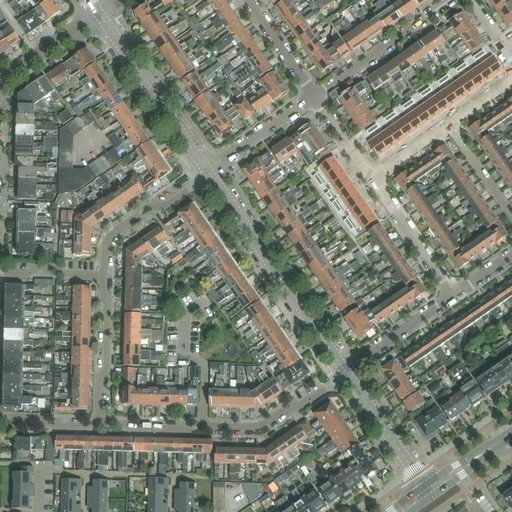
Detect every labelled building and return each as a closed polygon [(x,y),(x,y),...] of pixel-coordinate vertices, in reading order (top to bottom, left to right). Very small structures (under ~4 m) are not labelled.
[(50,19),(50,20),(54,16),(56,17),(59,14),(59,13),(60,12),(55,5),(56,4),(53,0),(52,0),(48,0),(17,22),(26,36),(45,23),(50,19)] [(175,0),(174,0),(159,0),(161,2),(156,5),(159,11),(175,0)] [(196,9),(199,13),(206,8),(217,0),(206,0),(208,2),(206,3),(205,2),(196,9)] [(217,0),(206,8),(209,11),(212,9),(215,13),(228,4),(224,0),(217,0)] [(295,0),(292,2),(290,0),(284,0),(275,6),(274,7),(279,13),(280,13),(281,15),(298,3),(303,0),(295,0)] [(286,24),(300,14),(296,9),(309,0),(303,0),(298,3),(281,15),(282,17),(286,24)] [(318,0),(315,2),(320,10),(324,8),(325,10),(333,5),(334,6),(341,0),(318,0)] [(401,19),(393,6),(389,9),(382,0),(381,0),(379,2),(393,23),(395,22),(396,23),(401,19)] [(408,13),(399,0),(393,0),(396,4),(393,6),(401,19),(407,15),(406,14),(408,13)] [(417,8),(411,0),(399,0),(408,13),(411,11),(411,12),(417,8)] [(490,0),(492,4),(497,12),(511,2),(509,0),(490,0)] [(393,23),(379,2),(374,5),(376,9),(372,12),(375,16),(376,16),(382,26),(385,30),(391,26),(391,25),(393,23)] [(502,17),(504,20),(511,14),(511,3),(511,2),(497,12),(501,18),(502,17)] [(18,3),(11,8),(13,12),(20,7),(18,3)] [(142,22),(157,12),(159,11),(156,5),(150,9),(146,4),(134,12),(135,13),(135,14),(137,17),(138,17),(142,22)] [(214,26),(233,13),(231,11),(232,10),(228,4),(215,13),(218,17),(211,22),(214,26)] [(376,16),(375,16),(372,19),(367,12),(365,12),(362,8),(360,10),(359,10),(377,35),(379,33),(379,34),(385,30),(382,26),(376,16)] [(167,19),(175,13),(173,9),(160,17),(157,12),(142,22),(141,23),(146,30),(146,29),(148,31),(147,32),(167,19)] [(359,10),(356,12),(359,16),(358,17),(364,24),(359,27),(369,41),(375,37),(374,36),(377,35),(359,10)] [(443,25),(438,28),(444,37),(468,21),(466,18),(467,18),(463,11),(449,21),(452,26),(447,29),(443,25)] [(315,16),(313,13),(313,12),(303,19),(300,14),(286,24),(290,30),(291,29),(293,31),(309,20),(314,16),(315,16)] [(338,12),(325,20),(326,21),(328,24),(339,18),(338,13),(338,12)] [(170,23),(173,21),(178,17),(175,13),(167,19),(170,23)] [(217,30),(224,26),(226,29),(239,21),(235,15),(234,15),(233,13),(214,26),(217,30)] [(297,40),(311,31),(309,27),(313,25),(313,24),(323,17),(320,13),(315,16),(314,16),(309,20),(293,31),(294,33),(293,34),(297,40)] [(191,19),(190,19),(196,27),(199,24),(194,16),(191,19)] [(167,19),(147,32),(148,33),(148,32),(150,34),(149,35),(153,41),(169,30),(166,26),(170,23),(167,19)] [(341,19),(333,25),(335,28),(340,24),(343,28),(346,26),(343,21),(341,19)] [(346,26),(348,29),(360,46),(362,45),(363,45),(369,41),(359,27),(355,30),(350,23),(349,23),(346,19),(343,21),(346,26)] [(243,27),(239,21),(226,29),(229,34),(221,39),(224,44),(244,30),(242,27),(243,27)] [(468,21),(444,37),(446,41),(457,34),(460,38),(474,28),(470,22),(469,22),(468,21)] [(0,31),(10,46),(14,44),(15,44),(18,42),(18,41),(20,40),(11,27),(5,30),(0,22),(0,31)] [(169,30),(153,41),(154,42),(155,42),(156,43),(155,44),(160,51),(176,40),(172,34),(184,26),(181,22),(169,30)] [(453,50),(456,53),(479,37),(478,35),(479,34),(474,28),(460,38),(463,43),(453,50)] [(331,29),(325,32),(321,36),(304,48),(305,50),(305,51),(309,57),(323,47),(320,43),(324,40),(323,40),(325,38),(329,35),(331,29)] [(347,36),(343,39),(352,52),(353,52),(359,48),(358,47),(360,46),(348,29),(344,32),(347,36)] [(429,35),(427,36),(439,52),(443,50),(440,46),(441,45),(445,42),(436,29),(432,32),(429,34),(429,35)] [(238,45),(250,37),(246,31),(245,32),(244,30),(224,44),(227,47),(232,44),(232,43),(235,41),(238,45)] [(333,47),(335,51),(338,54),(341,59),(342,59),(342,60),(348,55),(350,53),(350,54),(351,54),(334,30),(332,31),(331,36),(335,39),(337,43),(332,46),(333,47)] [(0,48),(2,52),(3,51),(4,52),(7,50),(7,48),(10,46),(0,31),(0,48)] [(303,46),(304,48),(321,36),(319,33),(315,36),(311,31),(297,40),(302,46),(303,46)] [(425,36),(418,41),(428,55),(432,52),(432,51),(435,55),(439,52),(427,36),(425,37),(425,36)] [(250,37),(238,45),(241,50),(237,53),(240,56),(255,45),(253,43),(254,43),(250,37)] [(468,51),(471,55),(486,45),(481,38),(480,39),(479,37),(456,53),(458,57),(468,51)] [(176,40),(160,51),(161,52),(165,59),(166,58),(167,60),(167,61),(183,50),(183,51),(187,48),(195,43),(194,40),(192,38),(184,44),(180,47),(177,41),(176,40)] [(224,44),(221,39),(213,44),(216,49),(224,44)] [(412,46),(410,48),(422,65),(426,63),(427,62),(423,57),(428,55),(418,41),(412,46)] [(219,53),(227,47),(224,44),(216,49),(219,53)] [(249,62),(261,53),(257,47),(256,48),(255,45),(240,56),(242,59),(246,57),(249,62)] [(315,64),(335,51),(333,47),(326,52),(323,47),(309,57),(313,63),(314,62),(315,64)] [(407,49),(401,53),(402,54),(411,67),(415,64),(418,68),(422,65),(410,48),(407,49)] [(80,72),(81,71),(91,64),(93,62),(95,61),(90,54),(90,55),(86,49),(83,51),(83,50),(78,53),(79,53),(72,58),(63,64),(46,76),(49,80),(56,89),(72,77),(80,72)] [(183,51),(183,50),(167,61),(172,68),(173,67),(174,69),(173,70),(193,57),(190,53),(186,56),(183,51)] [(193,57),(173,70),(174,71),(175,71),(176,72),(175,73),(180,80),(184,77),(196,69),(192,64),(196,61),(204,55),(201,51),(196,55),(193,57)] [(338,54),(335,51),(315,64),(317,67),(316,67),(320,73),(321,73),(334,64),(331,59),(335,56),(338,54)] [(243,72),(246,76),(266,61),(265,59),(261,53),(249,62),(252,66),(243,72)] [(393,60),(391,61),(394,65),(396,68),(398,67),(402,73),(406,70),(409,75),(414,71),(411,67),(402,54),(399,55),(393,59),(394,60),(393,60)] [(224,55),(218,59),(224,67),(230,63),(224,55)] [(493,56),(484,63),(494,77),(503,71),(493,56)] [(241,85),(257,74),(260,78),(273,69),(272,68),(268,63),(268,64),(266,61),(246,76),(238,80),(241,85)] [(385,66),(383,67),(392,80),(391,80),(394,85),(395,85),(398,82),(399,81),(403,79),(400,74),(402,73),(398,67),(396,68),(394,65),(391,61),(391,62),(390,61),(384,65),(385,66)] [(445,61),(442,64),(447,71),(447,72),(450,70),(450,69),(449,68),(445,61)] [(80,72),(72,77),(73,79),(83,72),(91,66),(95,64),(93,62),(91,64),(81,71),(80,72)] [(91,66),(83,72),(87,77),(80,82),(83,87),(90,82),(103,74),(99,69),(100,68),(98,65),(97,65),(96,63),(95,64),(91,66)] [(214,72),(221,67),(219,63),(212,68),(214,72)] [(484,63),(475,69),(485,84),(494,77),(484,63)] [(230,64),(224,68),(228,73),(234,69),(230,64)] [(376,72),(374,73),(386,90),(390,88),(390,87),(387,83),(391,80),(392,80),(383,67),(382,67),(376,71),(376,72)] [(182,81),(181,82),(186,88),(187,88),(188,90),(214,72),(212,68),(199,76),(195,71),(182,81)] [(475,69),(466,75),(476,90),(485,84),(475,69)] [(281,81),(274,71),(260,81),(267,91),(281,81)] [(214,72),(188,90),(190,92),(189,93),(193,100),(194,99),(208,90),(205,85),(217,76),(214,72)] [(366,79),(365,79),(368,83),(374,92),(379,89),(382,93),(383,92),(386,90),(374,73),(372,75),(371,74),(365,78),(366,79)] [(94,87),(90,90),(93,95),(94,94),(97,92),(109,83),(106,79),(107,78),(105,75),(104,75),(103,74),(90,82),(94,87)] [(466,75),(457,81),(467,96),(476,90),(466,75)] [(56,102),(60,99),(54,91),(55,91),(45,77),(42,79),(40,77),(34,82),(45,98),(51,94),(56,102)] [(418,78),(413,81),(417,87),(422,84),(418,78)] [(351,79),(346,83),(349,88),(354,84),(351,79)] [(364,80),(353,88),(352,87),(338,98),(340,101),(341,101),(342,103),(341,103),(343,106),(344,106),(358,96),(358,95),(366,90),(369,88),(364,80)] [(281,81),(267,91),(274,101),(281,96),(282,97),(287,93),(286,92),(288,91),(281,81)] [(457,81),(448,87),(458,102),(467,96),(457,81)] [(45,98),(34,82),(27,86),(28,89),(26,91),(37,107),(40,107),(42,110),(43,110),(44,110),(39,102),(45,98)] [(395,85),(400,92),(403,90),(398,82),(395,85)] [(113,88),(109,83),(97,92),(94,94),(97,99),(100,96),(104,102),(116,94),(115,92),(116,91),(114,88),(113,88)] [(264,90),(263,89),(259,93),(253,85),(250,88),(263,107),(266,105),(266,106),(272,102),(272,101),(264,90)] [(448,87),(439,93),(450,108),(458,102),(448,87)] [(196,101),(195,101),(199,108),(200,108),(202,110),(220,97),(223,95),(227,92),(224,88),(212,96),(209,91),(195,101),(196,101)] [(252,98),(247,101),(255,112),(256,113),(262,109),(261,108),(263,107),(250,88),(247,90),(252,98)] [(390,88),(386,90),(391,98),(395,95),(390,88)] [(254,113),(251,109),(236,89),(232,92),(237,98),(239,102),(234,105),(244,120),(245,121),(252,116),(251,115),(254,113)] [(329,94),(329,95),(332,100),(339,95),(335,90),(329,94)] [(386,90),(383,92),(388,100),(391,98),(386,90)] [(412,90),(403,96),(406,100),(414,94),(412,90)] [(17,115),(34,116),(43,117),(43,110),(42,110),(40,107),(37,107),(26,91),(18,95),(18,105),(18,113),(17,113),(17,115)] [(439,93),(430,99),(441,114),(450,108),(439,93)] [(111,112),(123,104),(120,99),(120,98),(119,95),(117,95),(116,94),(104,102),(111,112)] [(349,115),(350,114),(364,104),(358,96),(344,106),(346,108),(345,108),(349,115)] [(220,97),(202,110),(203,112),(202,112),(207,119),(222,109),(219,104),(223,102),(220,97)] [(399,97),(394,101),(398,105),(403,102),(399,97)] [(430,99),(422,106),(432,120),(441,114),(430,99)] [(355,123),(356,122),(370,112),(369,112),(366,107),(370,105),(368,101),(364,104),(350,114),(351,116),(350,117),(355,123)] [(511,109),(507,102),(498,108),(509,123),(511,120),(510,117),(511,115),(511,109)] [(123,104),(111,112),(118,122),(120,125),(132,117),(130,114),(129,112),(130,111),(128,108),(127,108),(123,104)] [(77,106),(76,106),(72,109),(78,118),(83,115),(77,106)] [(422,106),(413,112),(423,127),(432,120),(422,106)] [(222,109),(207,119),(212,126),(213,125),(214,127),(237,112),(233,107),(225,113),(222,109)] [(498,108),(488,115),(499,130),(500,129),(498,126),(499,125),(503,122),(505,126),(509,123),(498,108)] [(361,131),(365,129),(376,121),(372,116),(376,113),(373,109),(369,112),(370,112),(356,122),(357,124),(356,125),(361,131)] [(73,118),(68,110),(57,117),(63,125),(73,118)] [(90,112),(85,115),(91,124),(96,121),(90,112)] [(237,112),(214,127),(216,130),(215,130),(219,137),(220,136),(234,127),(230,122),(239,116),(237,112)] [(413,112),(404,118),(414,133),(423,127),(413,112)] [(53,122),(34,122),(34,116),(17,115),(15,115),(15,123),(18,123),(17,126),(53,127),(53,122)] [(91,124),(85,115),(81,118),(87,127),(91,124)] [(488,115),(480,121),(487,130),(486,130),(488,132),(493,129),(496,132),(499,130),(488,115)] [(132,117),(120,125),(122,128),(129,139),(142,130),(138,125),(139,124),(137,121),(135,121),(135,120),(134,120),(132,117)] [(81,118),(78,118),(76,118),(75,119),(82,130),(87,127),(81,118)] [(105,130),(111,127),(106,120),(105,121),(103,118),(98,121),(105,130)] [(404,118),(395,124),(405,139),(414,133),(404,118)] [(82,130),(75,119),(70,122),(78,133),(82,130)] [(469,128),(479,142),(483,139),(480,134),(483,132),(486,130),(487,130),(480,121),(480,120),(469,128)] [(78,133),(70,122),(60,130),(73,136),(78,133)] [(309,167),(326,155),(330,152),(324,143),(323,142),(317,134),(318,133),(317,132),(316,133),(310,124),(311,124),(310,123),(288,138),(298,152),(309,167)] [(395,124),(386,130),(396,145),(405,139),(395,124)] [(15,128),(14,136),(34,137),(34,131),(44,131),(58,131),(58,130),(58,127),(53,127),(17,126),(17,128),(15,128)] [(73,144),(73,136),(60,130),(59,144),(73,144)] [(119,145),(115,148),(118,152),(119,154),(120,152),(122,152),(133,144),(136,149),(148,140),(147,139),(148,138),(146,135),(145,135),(142,130),(129,139),(125,141),(122,143),(119,145)] [(386,130),(377,136),(387,151),(396,145),(386,130)] [(108,139),(108,138),(112,144),(115,148),(119,145),(122,143),(119,139),(115,133),(107,138),(108,139)] [(483,139),(479,142),(478,142),(484,152),(496,144),(500,141),(497,137),(494,140),(490,134),(483,139)] [(34,137),(14,136),(14,144),(17,144),(17,147),(43,147),(43,144),(34,143),(34,137)] [(377,136),(368,143),(378,158),(387,151),(377,136)] [(282,143),(280,144),(297,170),(300,168),(297,164),(298,163),(293,156),(298,152),(288,138),(288,137),(281,142),(282,143)] [(154,150),(156,149),(150,141),(146,144),(135,152),(139,158),(136,160),(132,163),(135,167),(142,162),(156,152),(154,150)] [(270,151),(273,155),(280,165),(285,161),(291,170),(292,169),(295,174),(298,172),(297,170),(280,144),(277,146),(277,145),(270,150),(271,151),(270,151)] [(490,160),(506,149),(504,146),(500,149),(496,144),(484,152),(490,160)] [(433,152),(434,153),(440,162),(442,160),(445,165),(449,162),(454,159),(444,145),(433,152)] [(43,147),(17,147),(17,149),(14,149),(14,157),(34,158),(34,151),(43,152),(43,147)] [(119,154),(118,152),(115,148),(110,151),(118,163),(123,159),(119,154)] [(506,149),(490,160),(496,169),(508,161),(505,156),(508,153),(511,150),(509,148),(506,150),(506,149)] [(110,151),(104,155),(112,167),(118,163),(110,151)] [(148,172),(164,161),(159,153),(157,154),(156,152),(142,162),(135,167),(137,170),(141,168),(144,166),(148,172)] [(249,181),(250,180),(276,163),(269,152),(258,159),(258,158),(249,164),(250,165),(249,165),(249,164),(244,167),(245,168),(244,168),(244,171),(244,172),(247,177),(247,176),(250,179),(249,180),(249,181)] [(440,165),(441,168),(443,167),(443,166),(445,165),(442,160),(440,162),(434,153),(426,158),(436,173),(439,171),(437,168),(440,165)] [(99,159),(107,170),(112,167),(104,155),(99,159)] [(333,156),(318,167),(325,176),(340,166),(333,156)] [(34,158),(14,157),(14,165),(20,165),(20,168),(47,168),(47,165),(33,164),(34,158)] [(436,173),(426,158),(416,165),(424,177),(429,173),(432,177),(435,174),(436,173)] [(443,174),(446,178),(461,167),(455,158),(454,159),(449,162),(445,165),(443,166),(443,167),(447,172),(443,174)] [(94,162),(102,174),(107,170),(99,159),(94,162)] [(146,181),(147,181),(144,183),(141,185),(144,189),(160,178),(160,179),(162,178),(162,177),(163,176),(164,177),(171,171),(164,161),(148,172),(152,177),(146,181)] [(511,166),(508,161),(496,169),(503,178),(511,171),(511,166)] [(94,162),(89,166),(97,178),(102,174),(94,162)] [(270,171),(278,166),(276,163),(250,180),(252,182),(251,183),(255,189),(270,179),(267,174),(271,172),(270,171)] [(124,172),(119,165),(115,167),(116,168),(120,174),(124,172)] [(416,165),(407,171),(413,180),(413,181),(414,183),(420,179),(422,183),(426,180),(424,177),(416,165)] [(89,166),(84,170),(92,181),(97,178),(89,166)] [(340,166),(325,176),(331,185),(346,174),(340,166)] [(467,176),(461,167),(446,178),(448,182),(452,179),(455,184),(467,176)] [(17,170),(17,178),(37,179),(37,173),(47,173),(47,168),(20,168),(20,170),(17,170)] [(116,168),(112,170),(116,177),(120,174),(116,168)] [(58,196),(78,190),(92,181),(84,170),(73,169),(59,169),(58,196)] [(284,175),(282,171),(270,179),(255,189),(256,190),(257,189),(258,191),(257,192),(262,199),(277,189),(273,183),(277,181),(276,180),(284,175)] [(396,178),(405,192),(410,189),(407,184),(409,182),(410,183),(413,181),(413,180),(407,171),(396,178)] [(511,171),(503,178),(509,187),(511,184),(511,171)] [(137,195),(143,191),(134,177),(130,180),(124,172),(120,174),(135,196),(137,194),(137,195)] [(123,185),(119,188),(128,202),(134,198),(133,197),(135,196),(120,174),(116,177),(123,185)] [(346,174),(331,185),(337,194),(352,183),(346,174)] [(105,185),(109,182),(104,175),(100,177),(105,185)] [(458,196),(474,185),(467,176),(455,184),(459,190),(456,192),(458,196)] [(105,185),(100,177),(94,181),(100,188),(102,187),(105,185)] [(37,179),(17,178),(17,186),(20,186),(20,189),(46,189),(46,185),(37,185),(37,179)] [(105,185),(120,206),(122,205),(122,206),(128,202),(119,188),(115,191),(109,182),(105,185)] [(352,183),(337,194),(343,203),(358,192),(352,183)] [(108,196),(103,199),(113,212),(119,208),(118,207),(120,206),(105,185),(102,187),(108,196)] [(405,193),(411,202),(422,194),(423,194),(427,191),(424,188),(420,190),(416,185),(410,189),(405,192),(405,193)] [(468,202),(480,194),(474,185),(458,196),(461,200),(464,197),(466,200),(468,202)] [(288,195),(269,208),(269,209),(270,209),(271,210),(270,211),(275,218),(292,206),(288,201),(302,191),(299,187),(296,189),(296,190),(291,193),(288,195)] [(90,195),(85,188),(81,191),(80,191),(84,197),(85,196),(86,198),(90,195)] [(19,199),(36,200),(37,194),(45,194),(46,194),(46,189),(20,189),(20,191),(17,191),(17,199),(19,199)] [(45,194),(45,200),(54,200),(54,195),(56,195),(56,190),(46,189),(46,194),(45,194)] [(277,189),(262,199),(267,206),(268,205),(269,207),(268,208),(269,208),(288,195),(286,192),(281,195),(277,189)] [(358,192),(343,203),(349,211),(364,201),(358,192)] [(90,195),(105,217),(107,215),(107,216),(113,212),(103,199),(99,202),(93,193),(90,195)] [(436,198),(434,194),(426,199),(423,194),(422,194),(411,202),(417,211),(436,198)] [(480,194),(468,202),(471,208),(468,210),(470,214),(486,203),(480,194)] [(92,206),(89,209),(98,222),(103,219),(103,218),(105,217),(90,195),(86,198),(92,206)] [(423,220),(435,212),(438,209),(437,208),(434,210),(431,206),(439,201),(436,198),(417,211),(423,220)] [(364,201),(349,211),(356,220),(370,210),(364,201)] [(183,211),(164,224),(170,234),(175,231),(171,225),(175,222),(176,223),(181,220),(184,224),(200,213),(193,203),(186,208),(186,209),(184,210),(184,209),(182,210),(183,211)] [(486,203),(470,214),(473,217),(476,215),(480,220),(492,212),(486,203)] [(314,204),(309,208),(311,212),(312,213),(317,209),(314,204)] [(292,206),(275,218),(280,224),(282,226),(281,226),(281,227),(300,214),(298,210),(295,212),(292,206)] [(300,214),(281,227),(282,228),(283,227),(284,229),(283,229),(288,236),(303,226),(302,226),(307,223),(303,217),(311,212),(309,208),(304,212),(300,214)] [(75,216),(75,219),(75,224),(75,225),(86,225),(88,224),(90,227),(92,225),(93,226),(98,222),(89,209),(82,213),(81,212),(75,216)] [(18,218),(18,223),(36,223),(37,223),(46,224),(47,217),(39,217),(37,218),(37,210),(18,210),(18,212),(17,212),(17,218),(18,218)] [(370,210),(356,220),(362,230),(377,219),(370,210)] [(62,223),(74,223),(75,212),(62,211),(62,223)] [(429,229),(447,217),(445,213),(439,217),(435,212),(423,220),(429,229)] [(492,212),(480,220),(476,222),(479,226),(483,224),(486,229),(498,221),(492,212)] [(174,239),(176,242),(204,223),(203,221),(205,220),(200,213),(184,224),(187,229),(184,231),(174,239)] [(334,218),(327,222),(334,232),(341,227),(335,217),(334,218)] [(436,238),(448,229),(444,224),(450,220),(447,217),(429,229),(436,238)] [(498,221),(486,229),(496,243),(507,235),(498,221)] [(36,223),(18,223),(17,225),(17,228),(18,229),(18,233),(51,233),(51,229),(36,229),(36,223)] [(204,223),(176,242),(179,247),(190,239),(193,237),(196,242),(212,231),(207,224),(206,225),(204,223)] [(303,226),(288,236),(292,243),(293,242),(294,244),(294,245),(294,246),(321,227),(319,223),(306,232),(303,226)] [(370,243),(386,232),(379,223),(367,232),(371,238),(367,240),(370,243)] [(74,230),(74,236),(91,237),(91,230),(90,230),(90,227),(88,224),(86,225),(75,225),(75,224),(60,224),(60,231),(64,231),(64,229),(74,230)] [(170,241),(163,231),(160,227),(160,226),(153,231),(153,232),(151,233),(166,254),(170,251),(165,244),(170,241)] [(301,255),(316,245),(312,239),(324,230),(321,227),(294,246),(295,246),(297,247),(296,248),(301,255)] [(452,227),(448,229),(436,238),(442,247),(457,236),(455,232),(451,235),(449,232),(453,229),(452,227)] [(467,240),(478,255),(487,248),(480,237),(475,240),(467,229),(464,232),(463,233),(464,235),(468,240),(467,240)] [(487,248),(496,243),(486,229),(484,231),(485,233),(483,235),(480,231),(477,234),(480,237),(487,248)] [(186,257),(186,258),(188,261),(195,256),(217,241),(215,239),(217,238),(212,231),(196,242),(200,247),(196,249),(197,249),(186,257)] [(376,245),(380,250),(392,242),(386,232),(370,243),(372,247),(376,245)] [(43,238),(54,238),(54,234),(51,234),(51,233),(18,233),(18,237),(17,238),(17,241),(18,243),(18,244),(35,244),(36,238),(43,238)] [(148,234),(142,238),(152,253),(157,250),(161,257),(166,254),(151,233),(149,235),(148,234)] [(90,243),(91,237),(74,236),(74,241),(64,241),(63,245),(89,246),(89,243),(90,243)] [(458,249),(460,247),(464,245),(462,243),(458,245),(456,242),(460,239),(457,236),(442,247),(448,256),(449,255),(454,252),(458,249)] [(136,244),(134,245),(144,261),(145,262),(152,266),(153,265),(155,262),(149,258),(147,256),(149,255),(150,255),(152,253),(142,238),(135,243),(136,244)] [(338,239),(332,243),(333,244),(336,247),(341,244),(338,239)] [(464,245),(460,247),(469,261),(478,255),(467,240),(464,242),(467,246),(465,247),(464,245)] [(202,257),(205,262),(225,249),(220,242),(218,243),(217,241),(195,256),(197,260),(202,257)] [(398,251),(392,242),(380,250),(383,255),(380,258),(382,262),(398,251)] [(355,244),(352,243),(351,243),(346,246),(350,252),(357,247),(355,244)] [(43,244),(35,244),(18,244),(18,247),(17,247),(17,253),(18,253),(18,255),(35,255),(35,250),(43,250),(43,244)] [(317,246),(302,257),(307,264),(307,263),(309,265),(308,265),(308,266),(336,247),(333,244),(329,247),(328,246),(320,251),(317,246)] [(89,248),(89,246),(63,245),(63,249),(74,249),(74,254),(73,254),(73,256),(90,256),(90,248),(89,248)] [(126,260),(125,268),(141,268),(141,263),(144,261),(134,245),(133,246),(132,246),(128,248),(128,249),(127,252),(126,252),(126,256),(127,256),(127,260),(126,260)] [(367,246),(362,249),(365,255),(370,251),(367,246)] [(310,269),(315,275),(329,265),(326,260),(338,251),(336,247),(308,266),(309,267),(310,266),(311,268),(310,269)] [(470,261),(469,261),(460,247),(458,249),(454,252),(449,255),(458,269),(470,261)] [(229,256),(225,249),(205,262),(209,267),(209,268),(201,274),(203,277),(229,259),(228,257),(229,256)] [(398,251),(382,262),(385,265),(389,263),(392,268),(404,259),(398,251)] [(173,264),(182,258),(178,252),(169,258),(173,264)] [(360,252),(354,256),(357,260),(362,257),(363,256),(360,252)] [(184,259),(178,264),(180,267),(187,263),(184,259)] [(404,259),(392,268),(396,273),(392,276),(395,279),(411,268),(404,259)] [(230,261),(209,276),(212,280),(216,277),(216,278),(220,275),(223,281),(239,270),(234,262),(232,263),(230,261)] [(321,284),(321,285),(348,266),(346,262),(333,271),(329,265),(315,275),(319,282),(320,282),(321,283),(321,284)] [(323,287),(327,294),(342,284),(339,278),(351,269),(348,266),(321,285),(322,285),(324,287),(323,287)] [(125,268),(125,276),(126,276),(126,279),(151,279),(152,275),(143,274),(143,268),(141,268),(125,268)] [(411,268),(395,279),(397,283),(401,281),(405,286),(407,284),(411,282),(416,278),(417,277),(411,268)] [(218,298),(219,298),(244,281),(242,279),(244,277),(239,270),(223,281),(227,286),(220,291),(216,294),(211,298),(214,301),(218,298)] [(366,276),(359,281),(361,284),(365,282),(368,280),(368,279),(366,276)] [(368,280),(365,282),(367,285),(374,281),(372,277),(368,279),(368,280)] [(416,278),(411,282),(414,287),(411,289),(411,288),(411,289),(408,290),(414,299),(415,300),(426,292),(416,278)] [(125,282),(125,290),(142,290),(142,285),(151,285),(151,287),(161,287),(161,285),(164,285),(164,280),(158,279),(151,279),(126,279),(126,282),(125,282)] [(42,291),(42,286),(54,286),(54,280),(34,280),(34,285),(34,291),(42,291)] [(214,301),(213,301),(216,306),(226,299),(230,297),(233,295),(236,300),(252,289),(247,282),(245,283),(244,281),(219,298),(218,298),(214,301)] [(342,284),(327,294),(332,301),(333,300),(334,302),(333,302),(334,303),(361,284),(359,281),(346,289),(342,284)] [(361,284),(334,303),(334,304),(335,303),(336,305),(335,306),(340,313),(353,303),(355,302),(351,296),(367,285),(365,282),(361,284)] [(5,296),(25,296),(25,291),(34,291),(34,285),(6,285),(5,296)] [(64,285),(64,286),(64,292),(73,292),(73,296),(73,297),(90,297),(91,297),(91,286),(83,286),(83,287),(81,287),(81,286),(78,286),(78,287),(74,286),(74,285),(65,285),(64,285)] [(511,302),(511,297),(504,285),(495,291),(503,303),(508,299),(511,303),(511,302)] [(414,299),(408,290),(406,287),(401,291),(398,287),(395,290),(405,305),(414,299)] [(228,315),(230,319),(240,312),(257,300),(256,298),(258,297),(252,289),(236,300),(240,306),(228,315)] [(125,290),(125,298),(126,298),(126,300),(151,301),(151,297),(142,296),(142,290),(125,290)] [(405,305),(395,290),(391,292),(394,296),(388,299),(397,311),(405,305)] [(499,311),(500,310),(498,307),(503,303),(495,291),(486,297),(497,313),(499,311)] [(43,297),(25,296),(5,296),(5,308),(25,308),(25,304),(28,301),(33,302),(42,302),(42,301),(43,297)] [(72,307),(90,308),(91,300),(90,300),(90,297),(73,297),(73,296),(64,296),(64,302),(73,302),(72,307)] [(477,304),(478,306),(485,316),(485,315),(490,312),(494,318),(498,315),(497,313),(486,297),(477,304)] [(355,302),(353,303),(357,308),(361,305),(364,303),(362,300),(361,298),(355,302)] [(381,299),(377,302),(387,318),(397,311),(388,299),(386,301),(383,303),(381,299)] [(124,303),(124,312),(125,312),(130,312),(142,312),(142,307),(151,307),(165,307),(165,301),(163,301),(157,301),(151,301),(126,300),(125,303),(124,303)] [(231,321),(231,322),(234,327),(238,324),(237,323),(244,317),(244,318),(245,319),(248,317),(251,321),(267,310),(262,303),(260,304),(258,302),(241,314),(231,321)] [(371,314),(375,318),(378,324),(387,318),(377,302),(373,305),(376,308),(370,312),(371,314)] [(488,319),(485,315),(485,316),(478,306),(467,314),(474,323),(481,318),(484,322),(488,319)] [(63,317),(89,317),(89,315),(90,315),(90,308),(72,307),(72,312),(63,312),(63,317)] [(26,311),(26,313),(42,313),(42,308),(25,308),(5,308),(5,319),(24,319),(25,311),(26,311)] [(354,311),(344,318),(349,325),(350,324),(352,327),(371,314),(370,312),(368,309),(362,313),(359,308),(354,311)] [(252,330),(245,335),(247,339),(272,321),(270,319),(272,318),(267,310),(251,321),(248,324),(252,330)] [(124,324),(124,325),(163,326),(163,321),(141,320),(142,314),(130,314),(124,314),(124,322),(125,322),(125,324),(124,324)] [(377,325),(378,324),(375,318),(371,314),(352,327),(354,330),(353,331),(358,338),(358,337),(359,338),(362,336),(361,335),(364,333),(364,334),(365,333),(365,334),(373,329),(368,323),(373,319),(377,325)] [(474,323),(467,314),(456,321),(463,331),(465,335),(469,332),(467,328),(474,323)] [(72,327),(90,328),(90,320),(89,320),(89,317),(63,317),(63,322),(72,322),(72,327)] [(24,319),(5,319),(5,330),(24,331),(24,330),(24,329),(29,330),(29,324),(40,324),(40,323),(40,322),(41,319),(24,319)] [(463,331),(456,321),(455,319),(446,325),(456,341),(460,338),(458,335),(463,331)] [(247,339),(244,341),(246,345),(247,345),(248,347),(252,344),(251,342),(257,338),(258,338),(261,336),(264,341),(280,330),(280,329),(275,322),(273,323),(272,321),(247,339)] [(124,325),(124,332),(125,332),(125,335),(151,335),(151,331),(141,331),(141,325),(124,325)] [(446,325),(437,331),(445,343),(450,340),(453,343),(456,341),(446,325)] [(63,337),(89,338),(89,336),(90,336),(90,328),(72,327),(72,333),(63,333),(63,337)] [(24,331),(5,330),(4,341),(23,342),(23,341),(29,341),(29,335),(33,335),(33,330),(24,330),(24,331)] [(265,348),(257,353),(261,358),(265,355),(268,353),(285,341),(284,339),(286,337),(280,330),(264,341),(268,346),(265,348)] [(430,336),(427,338),(444,361),(448,359),(440,347),(445,343),(437,331),(430,336)] [(469,332),(465,335),(471,342),(474,339),(469,332)] [(124,337),(123,345),(141,346),(141,340),(151,341),(151,335),(125,335),(125,337),(124,337)] [(71,348),(89,348),(90,340),(89,340),(89,338),(63,337),(63,343),(71,343),(71,348)] [(432,352),(437,359),(440,364),(442,363),(444,361),(427,338),(418,344),(427,356),(432,352)] [(456,341),(462,349),(464,347),(466,346),(460,338),(456,341)] [(4,341),(4,352),(24,353),(24,352),(24,346),(32,346),(32,341),(29,341),(23,341),(23,342),(4,341)] [(261,358),(255,361),(258,365),(266,359),(271,356),(271,357),(274,355),(278,360),(294,349),(288,342),(287,343),(285,341),(268,353),(265,355),(261,358)] [(453,355),(455,354),(458,351),(460,350),(462,349),(456,341),(453,343),(456,348),(450,352),(453,355)] [(511,343),(510,341),(503,346),(506,351),(511,347),(511,343)] [(410,350),(421,365),(424,363),(422,359),(427,356),(418,344),(410,350)] [(141,346),(123,345),(123,353),(124,353),(124,356),(157,356),(157,357),(162,357),(162,352),(150,352),(141,351),(141,346)] [(503,346),(496,351),(499,356),(506,351),(503,346)] [(62,358),(88,359),(88,356),(89,356),(89,348),(71,348),(71,354),(62,353),(62,358)] [(272,373),(275,378),(276,378),(280,376),(297,364),(300,362),(299,360),(297,358),(299,357),(294,349),(278,360),(281,365),(278,368),(279,369),(275,372),(272,373)] [(255,350),(250,354),(255,361),(261,358),(257,353),(255,350)] [(401,356),(409,368),(414,364),(417,368),(421,365),(410,350),(401,356)] [(511,351),(497,362),(509,379),(511,378),(511,379),(511,378),(511,351)] [(32,353),(24,352),(24,353),(4,352),(4,364),(23,364),(23,357),(25,357),(25,358),(32,358),(32,353)] [(123,366),(129,366),(140,367),(140,361),(157,362),(157,357),(157,356),(124,356),(124,358),(123,358),(123,366)] [(407,368),(399,357),(381,370),(385,375),(384,376),(389,383),(402,373),(401,372),(407,369),(407,368)] [(59,358),(59,363),(71,363),(71,368),(89,369),(89,361),(88,361),(88,359),(62,358),(59,358)] [(485,359),(477,364),(480,369),(488,364),(485,359)] [(280,376),(276,378),(284,390),(291,385),(292,385),(293,384),(307,374),(308,373),(307,372),(308,371),(302,363),(301,362),(300,362),(297,364),(280,376)] [(484,393),(486,396),(487,396),(486,395),(488,394),(489,394),(495,390),(494,390),(501,385),(501,386),(507,382),(507,381),(509,379),(497,362),(490,366),(488,364),(480,369),(482,372),(474,378),(484,392),(484,393)] [(437,375),(446,369),(442,363),(440,364),(433,369),(437,375)] [(23,364),(4,364),(4,375),(23,376),(23,375),(23,369),(41,370),(42,365),(23,364)] [(477,364),(469,369),(473,374),(480,369),(477,364)] [(256,371),(255,367),(248,367),(251,375),(253,373),(256,378),(259,376),(259,375),(256,371)] [(62,379),(88,379),(88,377),(89,377),(89,369),(71,368),(71,374),(62,374),(62,368),(54,368),(54,378),(62,379)] [(134,369),(129,368),(124,368),(124,380),(127,380),(127,387),(122,387),(122,404),(133,404),(133,387),(133,380),(134,380),(134,369)] [(407,369),(401,372),(402,373),(389,383),(394,390),(394,389),(396,391),(416,377),(413,373),(407,378),(404,374),(408,371),(407,369)] [(179,377),(178,405),(181,405),(181,406),(188,406),(188,381),(183,381),(184,370),(179,370),(179,377)] [(282,391),(273,378),(270,381),(264,372),(262,373),(259,375),(259,376),(274,397),(276,395),(277,396),(283,392),(282,391)] [(471,407),(472,407),(480,401),(479,400),(484,397),(468,372),(461,377),(466,385),(460,390),(461,391),(471,407)] [(23,376),(4,375),(3,386),(23,387),(23,386),(23,380),(41,381),(41,376),(23,375),(23,376)] [(209,390),(208,404),(209,404),(209,406),(209,407),(216,408),(216,407),(219,407),(220,375),(219,375),(216,375),(215,390),(209,390)] [(222,408),(229,408),(230,390),(223,390),(224,375),(220,375),(219,407),(222,407),(222,408)] [(133,387),(133,404),(139,405),(139,404),(142,404),(142,376),(139,376),(138,376),(137,388),(134,388),(134,387),(133,387)] [(142,376),(142,404),(144,404),(144,405),(151,405),(151,388),(147,388),(147,376),(142,376)] [(151,388),(151,405),(157,405),(157,404),(160,404),(161,377),(156,376),(156,389),(151,388)] [(261,386),(256,389),(266,404),(272,399),(272,398),(274,397),(274,398),(275,398),(274,397),(259,376),(256,378),(258,382),(261,386)] [(161,377),(160,404),(163,404),(163,405),(169,405),(170,389),(170,383),(165,383),(165,377),(161,377)] [(170,389),(169,405),(176,406),(176,405),(178,405),(179,377),(174,377),(174,383),(170,383),(170,389)] [(401,401),(405,398),(416,391),(412,386),(419,382),(416,377),(396,391),(397,393),(396,394),(401,401)] [(70,389),(88,389),(89,381),(88,381),(88,379),(62,379),(54,378),(54,389),(59,389),(60,383),(71,384),(70,389)] [(188,381),(188,406),(194,406),(194,405),(197,405),(197,406),(197,403),(198,379),(192,379),(192,384),(188,384),(188,381)] [(236,391),(230,390),(229,408),(237,408),(237,407),(239,407),(240,381),(237,381),(236,381),(236,391)] [(242,408),(250,408),(250,393),(250,391),(244,391),(244,381),(240,381),(239,407),(242,407),(242,408)] [(442,386),(439,382),(438,381),(434,384),(437,390),(446,403),(440,407),(450,421),(457,416),(457,415),(459,414),(459,415),(461,414),(442,386)] [(434,384),(428,388),(431,394),(437,390),(434,384)] [(471,407),(461,391),(454,396),(450,389),(449,390),(445,384),(442,386),(461,414),(461,413),(463,411),(464,412),(471,407)] [(23,387),(3,386),(3,397),(23,398),(23,390),(24,390),(24,392),(32,392),(32,387),(23,386),(23,387)] [(409,413),(413,410),(425,402),(421,396),(427,392),(424,388),(402,403),(403,404),(404,403),(405,405),(404,406),(409,413)] [(59,389),(54,389),(54,399),(67,399),(87,399),(87,397),(88,397),(88,389),(70,389),(70,394),(58,394),(58,391),(59,389)] [(250,393),(250,408),(254,408),(254,407),(257,408),(257,409),(259,409),(266,404),(256,389),(256,390),(252,393),(250,393)] [(38,398),(23,398),(3,397),(3,408),(22,409),(22,411),(32,411),(32,409),(38,409),(38,398)] [(88,399),(87,399),(67,399),(67,404),(61,404),(61,403),(53,402),(53,404),(53,409),(75,410),(75,411),(78,411),(78,410),(80,410),(80,411),(88,411),(88,399)] [(432,399),(428,402),(433,409),(432,410),(427,413),(426,413),(438,430),(446,425),(445,424),(446,422),(447,424),(448,423),(446,419),(432,399)] [(320,420),(310,427),(313,430),(315,429),(338,413),(337,413),(336,413),(335,411),(336,411),(331,404),(330,404),(316,414),(320,420)] [(427,437),(432,435),(435,432),(434,431),(436,429),(437,431),(438,430),(426,413),(427,413),(423,408),(412,415),(427,437)] [(329,434),(344,423),(339,416),(337,414),(338,414),(338,413),(315,429),(317,433),(325,428),(329,434)] [(307,434),(313,430),(310,427),(306,421),(300,425),(307,434)] [(325,451),(351,433),(351,432),(350,432),(348,430),(349,430),(344,423),(329,434),(333,440),(322,447),(325,451)] [(296,427),(290,431),(299,445),(303,442),(306,446),(307,445),(310,450),(305,453),(308,457),(312,454),(316,451),(302,430),(299,427),(298,425),(298,426),(296,428),(296,427)] [(315,429),(313,430),(307,434),(309,438),(317,433),(315,429)] [(295,448),(299,445),(290,431),(283,435),(284,436),(282,438),(296,458),(298,456),(299,455),(295,448)] [(338,448),(342,453),(358,442),(353,435),(352,436),(351,434),(351,433),(325,451),(328,455),(338,448)] [(64,461),(65,436),(62,436),(62,435),(55,435),(55,437),(55,451),(60,451),(60,460),(55,460),(55,462),(54,462),(54,466),(64,467),(64,462),(64,461)] [(74,451),(75,435),(68,435),(68,436),(65,436),(64,461),(64,462),(69,462),(69,451),(74,451)] [(75,435),(74,451),(79,451),(79,457),(77,457),(77,469),(79,469),(79,471),(84,471),(84,468),(84,455),(84,436),(82,436),(82,435),(75,435)] [(94,435),(87,435),(87,436),(84,436),(84,455),(84,468),(88,468),(89,452),(94,452),(94,435)] [(101,437),(101,436),(94,435),(94,452),(98,452),(98,466),(103,466),(103,461),(104,437),(101,437)] [(14,450),(30,451),(30,445),(41,445),(41,437),(31,437),(15,436),(15,444),(13,445),(13,447),(14,449),(14,450)] [(109,452),(113,452),(114,436),(106,436),(106,437),(104,437),(103,461),(103,466),(107,466),(108,466),(109,452)] [(118,468),(122,468),(123,456),(123,437),(120,437),(121,436),(114,436),(113,452),(119,452),(118,468)] [(128,452),(133,453),(133,436),(126,436),(126,437),(123,437),(123,456),(122,468),(127,468),(128,452)] [(135,436),(135,441),(135,453),(140,453),(140,461),(144,461),(145,438),(142,438),(142,437),(135,436)] [(55,437),(47,437),(47,442),(47,450),(54,451),(55,451),(55,437)] [(145,438),(144,461),(148,461),(149,453),(154,453),(155,437),(148,437),(148,438),(145,438)] [(162,437),(155,437),(154,453),(159,453),(159,465),(164,465),(164,438),(161,438),(162,437)] [(167,438),(164,438),(164,465),(168,465),(168,453),(174,453),(174,437),(167,437),(167,438)] [(178,461),(183,461),(183,439),(181,439),(181,438),(174,437),(174,453),(179,454),(179,457),(178,457),(178,461)] [(183,439),(183,461),(182,468),(187,468),(187,454),(193,454),(193,438),(186,438),(186,439),(183,439)] [(193,438),(193,454),(198,454),(198,463),(202,463),(203,439),(200,439),(200,438),(193,438)] [(212,455),(212,443),(213,439),(205,438),(205,439),(203,439),(202,463),(207,463),(207,454),(212,455)] [(279,438),(273,443),(282,457),(286,454),(289,458),(289,457),(292,460),(296,458),(282,438),(279,439),(279,438)] [(278,459),(282,457),(273,443),(266,447),(267,448),(265,449),(276,467),(278,470),(282,467),(283,466),(278,459)] [(344,454),(350,464),(353,468),(367,458),(358,444),(344,454)] [(218,448),(215,448),(214,473),(215,473),(215,481),(219,481),(219,473),(219,464),(225,464),(225,447),(218,447),(218,448)] [(235,473),(235,449),(233,449),(233,448),(225,447),(225,464),(230,465),(230,470),(229,474),(235,474),(235,473)] [(240,465),(245,465),(246,448),(238,448),(238,449),(235,449),(235,473),(239,473),(240,473),(240,465)] [(246,448),(245,465),(251,465),(250,469),(256,470),(256,465),(256,449),(253,449),(253,448),(246,448)] [(269,465),(270,465),(272,469),(276,467),(265,449),(262,449),(262,448),(256,448),(256,449),(256,465),(269,465)] [(14,462),(19,462),(39,462),(34,462),(35,457),(30,457),(30,452),(30,451),(14,450),(14,452),(13,453),(13,456),(14,457),(14,462)] [(55,462),(55,460),(54,460),(54,451),(47,450),(45,450),(45,462),(43,462),(54,462),(55,462)] [(316,451),(312,454),(317,462),(321,459),(319,455),(316,451)] [(353,468),(363,481),(367,478),(373,474),(373,473),(375,471),(376,472),(377,471),(373,464),(372,465),(367,458),(353,468)] [(343,468),(337,459),(333,462),(351,488),(352,488),(351,487),(354,485),(355,485),(362,481),(363,481),(353,468),(350,464),(343,468)] [(336,474),(329,478),(341,495),(348,490),(347,489),(350,487),(351,488),(333,462),(329,464),(336,474)] [(297,464),(289,470),(292,475),(301,469),(297,464)] [(33,485),(30,485),(28,485),(28,473),(34,474),(34,468),(22,468),(22,473),(13,472),(13,473),(17,473),(17,480),(15,480),(14,491),(33,491),(33,485)] [(276,479),(274,481),(278,486),(280,484),(289,478),(288,477),(285,473),(282,475),(276,479)] [(327,476),(318,482),(311,473),(307,476),(314,485),(327,504),(328,504),(329,505),(330,504),(329,503),(331,502),(332,503),(333,502),(341,496),(340,495),(341,495),(329,478),(327,476)] [(168,479),(149,478),(149,489),(151,489),(151,496),(147,496),(162,497),(163,485),(168,485),(168,479)] [(367,478),(363,481),(372,495),(377,491),(368,479),(367,478)] [(81,486),(81,480),(62,479),(62,491),(64,491),(64,497),(60,497),(75,498),(76,486),(81,486)] [(109,481),(94,480),(93,493),(88,492),(88,498),(107,499),(107,488),(105,488),(105,481),(109,481)] [(196,483),(180,483),(180,495),(175,495),(175,501),(193,501),(194,491),(192,490),(192,484),(196,484),(196,483)] [(257,488),(255,484),(241,484),(245,492),(257,488)] [(257,488),(259,492),(260,495),(265,492),(261,484),(255,484),(257,488)] [(318,511),(327,506),(315,490),(308,494),(302,485),(296,489),(312,511),(315,511),(317,511),(318,511)] [(259,492),(257,488),(245,492),(248,498),(259,492)] [(296,502),(291,506),(294,511),(312,511),(296,489),(290,493),(296,502)] [(12,509),(30,509),(27,509),(28,497),(33,497),(33,491),(14,491),(14,502),(16,502),(16,509),(12,508),(12,509)] [(248,498),(251,504),(261,497),(260,495),(259,492),(248,498)] [(162,497),(147,496),(151,497),(151,503),(149,503),(148,511),(167,511),(167,509),(162,509),(162,497)] [(75,498),(60,497),(60,498),(64,498),(64,505),(62,505),(61,511),(80,511),(80,510),(75,510),(75,498)] [(275,503),(280,511),(294,511),(291,506),(284,497),(275,503)] [(107,499),(88,498),(88,504),(93,504),(92,511),(104,511),(104,510),(106,510),(107,499)] [(193,511),(193,501),(175,501),(175,507),(180,507),(179,511),(193,511)]
